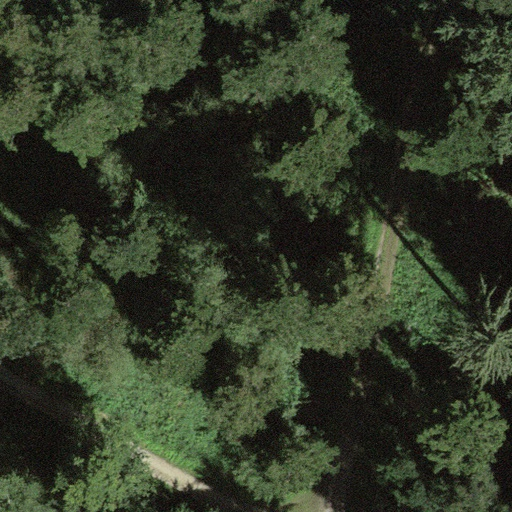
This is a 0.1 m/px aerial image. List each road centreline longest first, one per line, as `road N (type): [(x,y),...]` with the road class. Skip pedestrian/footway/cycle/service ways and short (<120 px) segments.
road 1 (track): [(342,511),(440,0)]
road 2 (track): [(242,511),(0,370)]
